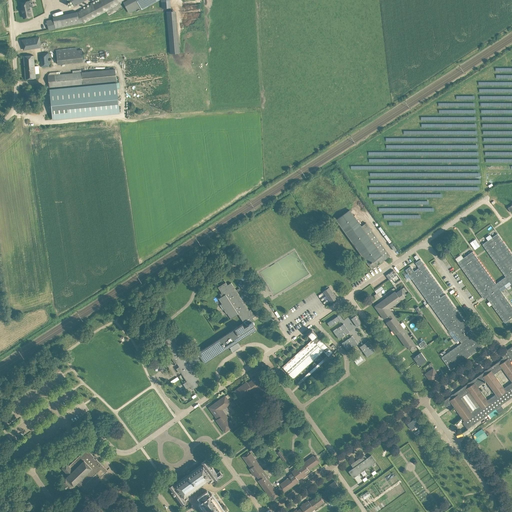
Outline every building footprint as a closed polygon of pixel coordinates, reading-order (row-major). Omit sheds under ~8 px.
[(129,13),(140,7),(142,10),(148,6),(145,0),(98,0),(77,12),(83,24),(120,4),(123,2),(129,13)] [(160,0),(161,8),(170,8),(169,0),(160,0)] [(29,7),(28,1),(21,3),(22,9),(21,9),(22,11),(23,18),(31,16),(29,7)] [(179,53),(176,11),(166,11),(169,54),(179,53)] [(55,28),(53,19),(47,21),(49,30),(55,29),(55,28)] [(23,46),(24,50),(40,47),(39,44),(40,44),(39,37),(21,40),(23,46)] [(83,62),(81,49),(77,49),(77,48),(56,49),(57,64),(83,62)] [(40,54),(41,67),(50,66),(49,53),(40,54)] [(24,56),(25,79),(36,78),(35,78),(39,77),(38,66),(35,66),(34,55),(24,56)] [(115,69),(68,73),(48,75),(49,87),(117,81),(115,69)] [(117,83),(49,89),(52,119),(119,113),(117,83)] [(368,264),(372,269),(390,256),(366,222),(362,225),(350,208),(335,219),(365,260),(368,264)] [(489,296),(487,298),(505,323),(511,317),(511,306),(499,289),(509,282),(511,285),(511,253),(497,233),(482,244),(505,277),(496,284),(472,251),(457,262),(482,297),(487,293),(489,296)] [(420,259),(415,262),(419,268),(414,271),(410,266),(405,269),(450,332),(452,330),(461,343),(441,357),(450,370),(483,346),(445,294),(440,298),(438,295),(443,292),(420,259)] [(393,270),(386,275),(389,280),(397,275),(393,270)] [(222,303),(220,305),(226,313),(227,313),(230,317),(237,313),(243,322),(200,351),(200,350),(199,350),(198,350),(198,351),(197,351),(197,352),(198,352),(186,360),(174,343),(176,341),(174,337),(170,339),(169,338),(163,341),(166,346),(164,347),(175,364),(177,363),(179,367),(178,367),(187,381),(183,384),(186,389),(190,387),(192,389),(198,385),(195,381),(199,379),(190,366),(202,359),(204,363),(229,347),(231,348),(231,350),(235,347),(233,345),(237,342),(256,329),(254,325),(254,324),(254,323),(253,322),(252,322),(251,322),(250,319),(255,316),(250,309),(249,310),(231,282),(227,285),(226,282),(219,286),(218,287),(222,293),(221,293),(220,294),(222,297),(220,297),(219,299),(221,303),(222,303)] [(325,290),(323,292),(327,297),(328,298),(330,302),(337,298),(329,287),(328,288),(325,290)] [(380,312),(379,313),(380,315),(382,314),(383,315),(382,316),(383,319),(388,316),(390,319),(386,322),(388,325),(389,324),(391,326),(389,327),(395,334),(396,333),(406,347),(407,346),(410,350),(416,346),(388,307),(396,302),(397,303),(405,297),(404,296),(406,295),(401,289),(396,293),(395,291),(382,301),(383,302),(379,305),(378,303),(374,306),(377,310),(379,309),(380,312)] [(356,315),(353,317),(353,318),(353,317),(354,319),(355,320),(354,320),(355,320),(357,322),(356,323),(357,322),(357,323),(358,325),(362,323),(356,315)] [(336,317),(327,323),(330,327),(339,321),(338,321),(336,317)] [(342,325),(333,331),(336,335),(345,329),(344,329),(341,326),(342,325)] [(345,329),(336,335),(339,339),(347,333),(344,330),(344,329),(345,329)] [(312,339),(282,367),(293,379),(323,351),(328,357),(333,353),(312,330),(307,334),(312,339)] [(350,337),(342,343),(345,347),(353,341),(352,341),(350,338),(351,337),(350,337)] [(424,340),(418,344),(422,349),(427,345),(424,340)] [(353,341),(345,347),(347,351),(356,345),(355,345),(353,342),(353,341)] [(365,345),(365,346),(371,354),(375,351),(369,343),(368,343),(369,343),(365,346),(365,345)] [(361,348),(367,357),(371,354),(365,346),(361,349),(361,348)] [(452,394),(450,395),(451,395),(442,402),(445,406),(451,402),(464,421),(462,422),(467,429),(496,408),(499,412),(503,409),(500,405),(511,396),(511,364),(510,361),(511,359),(511,346),(501,354),(503,357),(500,359),(501,360),(486,370),(484,371),(484,372),(469,382),(467,383),(467,384),(453,394),(452,394)] [(425,374),(431,382),(439,376),(433,368),(425,374)] [(247,382),(234,391),(240,399),(249,393),(256,387),(263,397),(264,396),(265,395),(271,391),(259,374),(257,376),(258,376),(256,378),(255,377),(247,383),(247,382)] [(211,406),(209,408),(217,419),(216,420),(225,432),(233,426),(227,417),(226,418),(221,410),(231,403),(225,395),(211,405),(211,406)] [(415,418),(407,424),(411,430),(419,424),(415,418)] [(478,443),(487,436),(482,428),(472,434),(478,443)] [(68,474),(68,475),(66,477),(61,481),(64,485),(60,489),(63,492),(68,488),(70,490),(74,486),(74,485),(76,483),(77,483),(83,490),(88,486),(86,483),(97,473),(100,477),(107,470),(86,448),(68,466),(66,463),(62,468),(68,474)] [(277,452),(284,462),(287,460),(280,450),(277,452)] [(259,482),(269,496),(271,495),(274,498),(279,494),(278,493),(281,490),(283,493),(297,482),(296,481),(302,477),(301,476),(304,473),(305,474),(310,471),(309,470),(320,461),(316,456),(314,457),(313,455),(309,458),(291,471),(292,472),(288,475),(289,477),(280,484),(281,486),(276,490),(268,479),(269,478),(251,453),(249,454),(248,452),(242,456),(250,468),(249,469),(255,477),(256,476),(260,481),(259,482)] [(353,468),(349,471),(353,477),(376,461),(371,455),(367,458),(366,458),(364,455),(351,464),(353,468)] [(172,493),(174,496),(174,495),(181,505),(187,501),(186,500),(189,497),(186,495),(206,480),(208,483),(213,480),(214,482),(220,478),(220,477),(223,475),(220,471),(216,473),(213,468),(211,465),(206,459),(201,463),(203,465),(191,474),(190,473),(187,476),(187,477),(175,485),(174,483),(168,487),(173,493),(172,493)] [(328,486),(333,492),(340,487),(335,481),(328,486)] [(224,511),(223,511),(224,511),(223,510),(222,511),(211,496),(210,497),(207,492),(199,498),(203,502),(201,503),(207,511),(206,511),(224,511)] [(301,508),(295,511),(294,510),(292,511),(310,511),(324,502),(323,501),(325,499),(320,493),(309,502),(308,500),(300,506),(301,508)]
